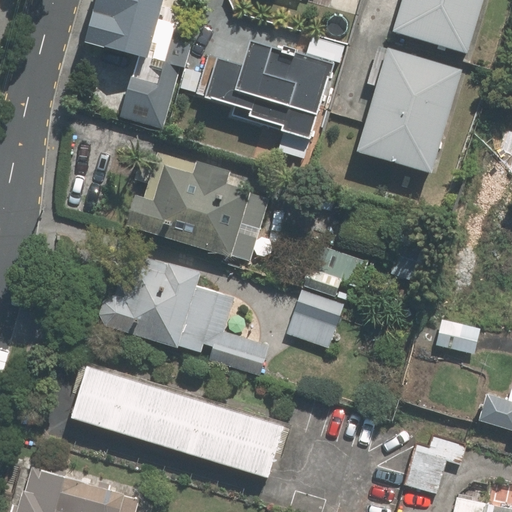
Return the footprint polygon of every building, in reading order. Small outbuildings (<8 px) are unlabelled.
[(117,118),(163,131),(189,37),(151,27),(158,0),(105,0),(90,56),(132,67),(117,118)] [(481,0),(397,0),(385,44),(463,66),(481,0)] [(256,81),(263,58),(241,52),(234,74),(208,67),(195,108),(238,121),(237,127),(274,137),(272,144),(302,153),(325,76),(285,64),(278,87),(256,81)] [(459,76),(382,52),(348,161),(424,186),(459,76)] [(263,189),(153,159),(140,207),(128,204),(119,236),(166,248),(166,247),(241,267),(263,189)] [(511,205),(490,199),(457,316),(511,331),(511,205)] [(355,292),(365,263),(313,244),(299,281),(331,292),(334,285),(355,292)] [(265,348),(219,335),(230,297),(188,285),(190,276),(117,255),(96,331),(170,351),(170,349),(212,361),(212,360),(258,373),(265,348)] [(341,306),(296,293),(283,339),(328,352),(341,306)] [(478,329),(433,321),(428,348),(473,356),(478,329)] [(292,416),(92,355),(76,407),(276,468),(292,416)] [(511,396),(483,387),(470,428),(511,441),(511,396)] [(458,469),(464,446),(429,436),(424,453),(411,450),(401,488),(434,497),(443,464),(458,469)] [(11,511),(132,511),(136,502),(23,471),(11,511)] [(506,511),(442,500),(439,511),(506,511)]
